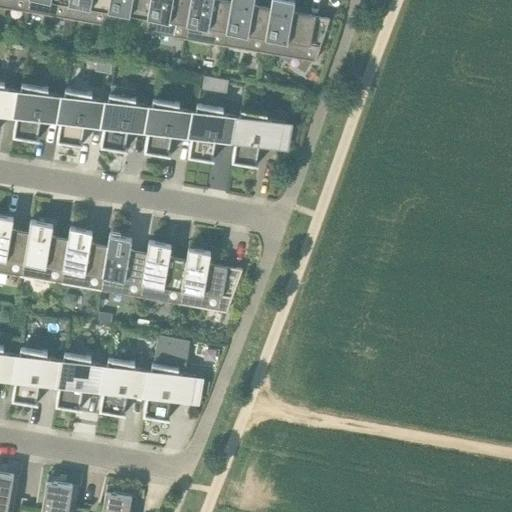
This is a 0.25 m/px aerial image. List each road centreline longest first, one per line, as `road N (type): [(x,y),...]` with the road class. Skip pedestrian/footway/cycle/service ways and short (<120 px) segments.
road 1 (residential): [(0,435),(187,460),(280,218)]
road 2 (residential): [(280,218),(0,169)]
road 3 (track): [(511,454),(250,400)]
road 4 (residential): [(280,218),(356,0)]
